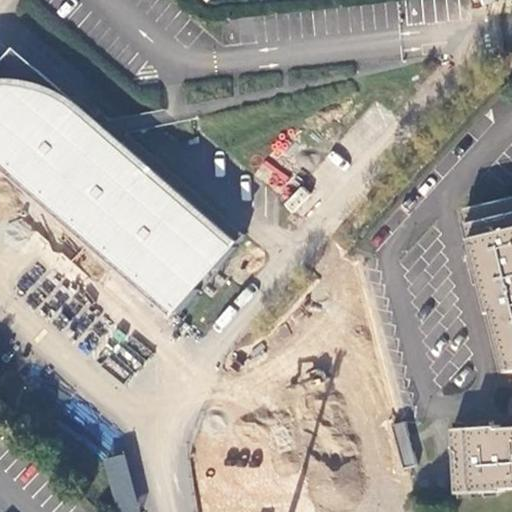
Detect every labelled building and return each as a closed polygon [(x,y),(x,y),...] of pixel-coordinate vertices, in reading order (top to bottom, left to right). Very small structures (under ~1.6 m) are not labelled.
[(431,22),(430,17),(443,15),(440,0),(407,0),(371,5),(375,30),(431,22)] [(0,69),(0,159),(3,162),(0,164),(0,189),(10,177),(38,201),(172,316),(196,289),(191,284),(209,264),(214,268),(243,235),(164,167),(99,110),(95,114),(18,49),(0,69)] [(511,198),(467,210),(491,314),(494,313),(509,373),(511,372),(511,198)] [(191,284),(196,289),(214,268),(209,264),(191,284)] [(511,396),(509,402),(508,408),(508,416),(511,418),(511,429),(501,430),(500,426),(454,429),(458,494),(505,492),(506,488),(511,488),(511,396)] [(420,466),(409,423),(395,426),(407,470),(420,466)] [(119,511),(134,511),(138,511),(123,454),(105,459),(119,511)]
